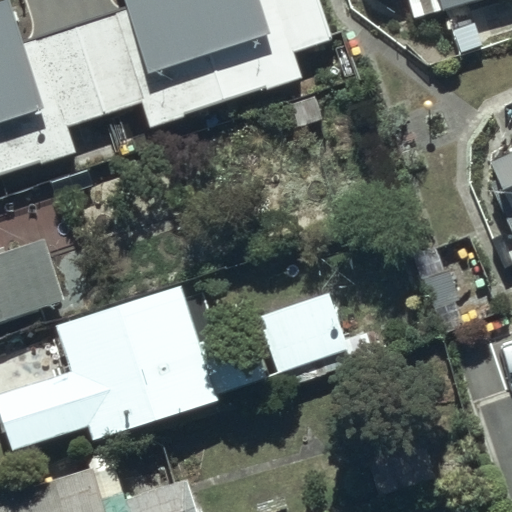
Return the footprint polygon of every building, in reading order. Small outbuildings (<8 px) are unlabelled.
[(0,0),(0,179),(86,152),(74,116),(152,92),(161,119),(308,72),(299,46),(337,34),(326,0),(129,0),(29,32),(19,0),(0,0)] [(415,0),(421,14),(471,0),(415,0)] [(511,148),(495,155),(511,196),(511,148)] [(0,317),(74,292),(51,228),(0,245),(0,317)] [(78,363),(3,389),(21,443),(91,419),(97,435),(271,376),(253,321),(204,338),(182,276),(62,317),(78,363)] [(336,293),(265,314),(277,357),(348,336),(336,293)] [(367,456),(379,489),(437,474),(428,440),(367,456)] [(0,511),(203,511),(192,472),(131,490),(118,448),(89,457),(91,464),(0,490),(0,511)]
